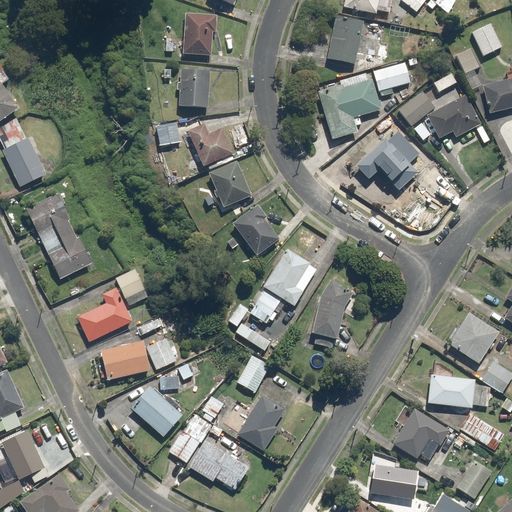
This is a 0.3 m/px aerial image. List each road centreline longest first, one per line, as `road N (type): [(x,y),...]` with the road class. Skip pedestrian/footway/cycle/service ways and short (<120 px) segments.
road 1 (residential): [(430,273),(314,194),(279,147),(263,77),(283,0)]
road 2 (residential): [(0,252),(99,450),(168,511)]
road 3 (residential): [(430,273),(286,511)]
road 4 (residential): [(511,184),(472,216),(430,273)]
